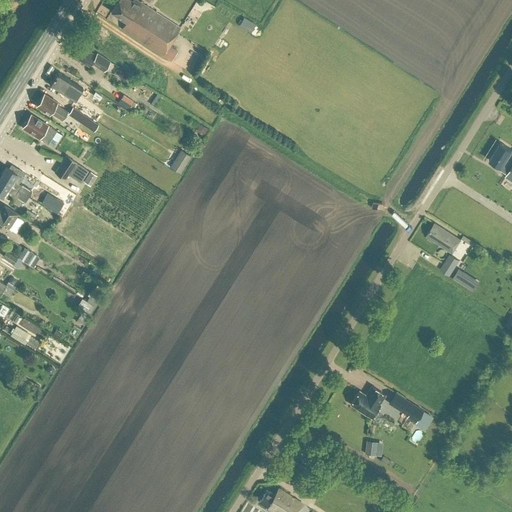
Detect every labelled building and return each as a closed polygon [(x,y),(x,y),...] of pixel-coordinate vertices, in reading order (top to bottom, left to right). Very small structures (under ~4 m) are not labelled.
[(131,0),(132,0),(131,0),(117,0),(110,11),(126,21),(121,28),(162,55),(180,27),(137,0),(131,0)] [(247,25),(249,21),(239,15),(233,25),(237,28),(241,21),(247,25)] [(95,54),(81,45),(74,56),(88,65),(91,61),(103,69),(109,60),(96,52),(95,54)] [(78,73),(87,80),(93,72),(84,65),(78,73)] [(49,82),(50,83),(49,84),(64,94),(67,96),(76,83),(73,81),(58,71),(52,79),(51,79),(49,82)] [(49,98),(43,94),(36,105),(44,109),(43,110),(49,114),(50,112),(62,120),(68,110),(57,103),(58,101),(50,96),(49,98)] [(129,106),(133,101),(123,94),(119,100),(129,106)] [(105,100),(101,105),(109,112),(113,107),(105,100)] [(93,129),(98,121),(73,105),(68,112),(93,129)] [(56,130),(30,114),(25,121),(24,121),(22,124),(23,126),(22,127),(33,134),(33,135),(39,139),(40,138),(48,143),(56,130)] [(200,124),(196,130),(203,135),(207,129),(200,124)] [(179,126),(173,135),(182,140),(188,132),(179,126)] [(511,149),(500,141),(489,159),(499,166),(499,167),(506,172),(505,175),(511,179),(511,149)] [(191,154),(181,148),(170,165),(180,171),(191,154)] [(81,182),(89,170),(66,155),(54,172),(65,179),(69,174),(81,182)] [(0,175),(0,178),(28,196),(31,191),(18,183),(22,178),(16,174),(19,169),(10,163),(8,167),(6,166),(0,175)] [(90,186),(97,176),(91,172),(84,182),(90,186)] [(23,184),(38,195),(43,188),(28,177),(23,184)] [(24,201),(28,196),(0,178),(0,194),(2,196),(6,190),(24,201)] [(45,193),(32,205),(42,216),(55,204),(45,193)] [(0,210),(0,223),(2,221),(10,226),(18,214),(3,205),(0,210)] [(30,220),(34,213),(26,208),(22,214),(30,220)] [(452,251),(460,238),(434,221),(426,234),(428,235),(427,237),(431,240),(432,238),(439,242),(438,243),(452,251)] [(474,247),(477,242),(464,234),(461,238),(474,247)] [(23,248),(17,257),(33,267),(38,258),(37,255),(26,248),(23,248)] [(13,263),(17,257),(7,251),(3,256),(13,263)] [(450,275),(459,260),(449,254),(440,269),(450,275)] [(423,271),(430,275),(439,260),(432,256),(423,271)] [(17,268),(22,260),(17,257),(12,265),(17,268)] [(480,281),(459,267),(452,277),(473,290),(480,281)] [(0,293),(7,298),(14,287),(6,282),(0,292),(0,293)] [(94,300),(98,294),(97,293),(93,290),(91,289),(87,295),(94,300)] [(88,314),(94,305),(83,298),(81,297),(75,306),(82,310),(76,319),(82,323),(88,314)] [(22,343),(28,333),(15,325),(9,335),(22,343)] [(0,334),(0,343),(6,347),(10,341),(0,334)] [(365,395),(359,390),(350,403),(371,417),(380,404),(379,403),(384,394),(371,386),(365,395)] [(415,421),(423,409),(405,398),(398,408),(407,414),(406,416),(415,421)] [(295,511),(302,502),(278,487),(274,493),(266,488),(258,500),(271,508),(270,510),(272,511),(295,511)]
